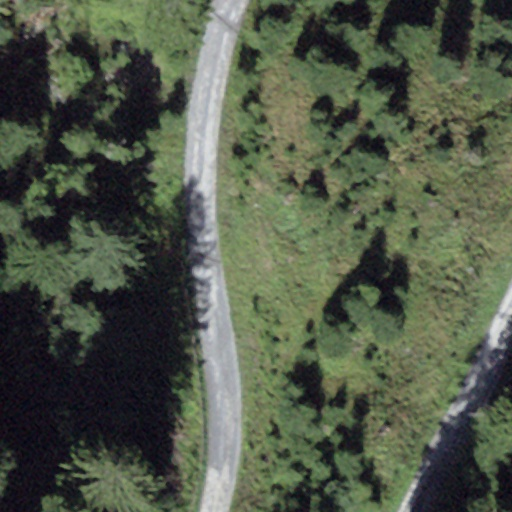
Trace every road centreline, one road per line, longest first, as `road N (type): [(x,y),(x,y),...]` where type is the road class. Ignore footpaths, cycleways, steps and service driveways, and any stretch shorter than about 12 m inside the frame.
road 1 (track): [(225,0),(195,54),(174,188),(191,365),(192,495),(184,511)]
road 2 (track): [(389,511),(511,282)]
